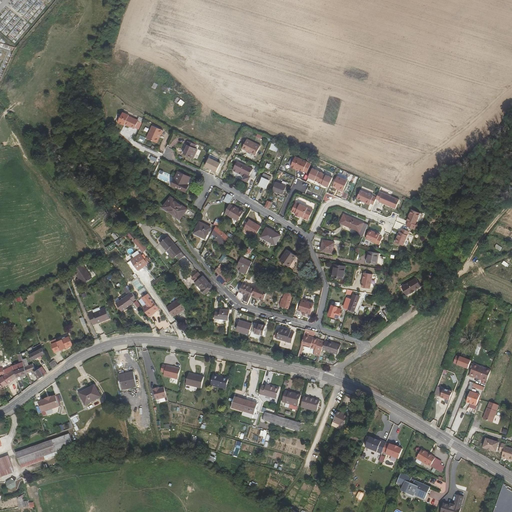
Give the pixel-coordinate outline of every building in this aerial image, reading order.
[(125,122),(126,121),(120,118),(115,129),(121,132),(121,131),(131,135),(132,134),(135,136),(140,124),(136,122),(134,126),(125,122)] [(163,130),(152,125),(147,138),(156,142),(159,136),(160,136),(163,130)] [(261,146),(247,139),(242,149),(256,155),(261,146)] [(196,145),(189,141),(184,151),(186,152),(185,155),(194,159),(198,150),(195,148),(196,145)] [(270,149),(277,151),(280,144),(272,141),(270,149)] [(307,162),(295,157),(291,166),(291,167),(296,169),(296,168),(303,171),(307,173),(311,164),(307,162)] [(258,172),(238,162),(233,171),(245,177),(243,180),(249,182),(251,178),(255,180),(258,172)] [(317,182),(328,186),(332,177),(321,173),(322,172),(312,168),(308,177),(318,181),(317,182)] [(190,178),(178,172),(172,185),(186,191),(188,185),(187,184),(190,178)] [(339,188),(338,190),(342,191),(347,181),(336,176),(332,185),(335,187),(339,188)] [(270,180),(263,177),(259,186),(266,189),(270,180)] [(286,186),(274,181),(271,190),(276,192),(283,194),(286,186)] [(369,203),(372,205),(375,199),(375,198),(372,196),(360,190),(356,198),(361,201),(364,202),(364,203),(368,205),(368,204),(369,204),(369,203)] [(395,199),(378,191),(375,198),(375,199),(378,200),(377,202),(391,208),(395,199)] [(230,202),(233,195),(227,193),(224,200),(230,202)] [(187,209),(171,197),(164,207),(180,219),(187,209)] [(312,209),(295,202),(291,211),(296,213),(295,215),(300,217),(300,215),(303,216),(303,218),(307,219),(308,219),(312,209)] [(226,211),(225,213),(239,220),(244,211),(234,206),(233,206),(230,204),(226,211)] [(407,221),(415,224),(419,212),(411,209),(407,221)] [(362,236),(366,224),(344,214),(341,222),(348,225),(347,226),(359,231),(358,235),(362,236)] [(256,236),(261,226),(249,219),(244,229),(256,236)] [(210,227),(200,222),(195,232),(205,238),(210,227)] [(280,235),(267,228),(262,237),(275,244),(280,235)] [(408,231),(401,228),(400,232),(399,232),(395,242),(403,245),(408,231)] [(223,243),(229,237),(220,229),(217,232),(218,234),(217,236),(218,237),(218,238),(223,243)] [(380,235),(369,230),(365,239),(379,246),(382,238),(379,237),(380,235)] [(175,257),(182,251),(175,244),(168,236),(160,243),(167,251),(169,249),(175,257)] [(137,237),(133,240),(143,252),(147,249),(137,237)] [(334,242),(324,241),(322,251),(332,253),(334,242)] [(109,251),(116,247),(113,242),(106,246),(109,251)] [(297,256),(287,250),(280,260),(290,267),(297,256)] [(379,253),(369,252),(367,262),(377,264),(379,253)] [(147,263),(141,254),(132,261),(139,272),(145,268),(143,266),(147,263)] [(226,256),(222,262),(225,264),(227,261),(234,266),(236,263),(226,256)] [(241,257),(237,266),(240,267),(239,269),(238,271),(246,274),(252,261),(241,257)] [(82,263),(73,269),(83,285),(92,278),(82,263)] [(345,266),(336,264),(333,277),(343,279),(345,266)] [(219,266),(216,270),(217,272),(218,271),(220,273),(217,276),(225,285),(230,279),(219,266)] [(262,269),(256,266),(252,274),(258,277),(262,269)] [(205,292),(211,287),(211,285),(203,275),(202,276),(198,272),(192,278),(205,292)] [(373,274),(364,273),(362,287),(371,289),(373,274)] [(142,297),(148,293),(137,278),(131,282),(142,297)] [(421,286),(416,278),(402,287),(407,295),(421,286)] [(234,290),(239,292),(243,284),(239,282),(234,290)] [(244,302),(249,304),(252,296),(255,288),(243,283),(243,284),(239,292),(237,297),(241,301),(244,295),(246,296),(244,302)] [(255,288),(252,296),(257,297),(257,296),(260,297),(265,299),(269,289),(256,285),(255,288)] [(136,299),(131,291),(127,294),(128,295),(116,303),(122,311),(134,303),(133,301),(136,299)] [(351,299),(348,309),(355,312),(355,313),(358,314),(363,302),(359,300),(361,297),(365,298),(364,299),(367,300),(370,293),(354,291),(352,295),(351,299)] [(280,306),(288,308),(292,294),(285,292),(283,299),(282,299),(280,306)] [(146,304),(142,307),(149,317),(153,314),(152,313),(159,309),(152,300),(148,293),(142,297),(146,304)] [(316,301),(304,297),(301,308),(305,309),(305,310),(313,312),(316,301)] [(167,307),(173,317),(186,308),(179,298),(167,307)] [(390,321),(396,316),(386,304),(384,306),(386,309),(382,311),(390,321)] [(329,315),(339,318),(342,309),(338,308),(339,307),(333,305),(329,315)] [(93,312),(88,314),(93,325),(97,323),(98,323),(110,318),(106,308),(94,313),(93,312)] [(230,310),(221,309),(220,312),(216,312),(215,318),(228,320),(230,310)] [(237,331),(250,334),(253,323),(240,320),(237,331)] [(266,326),(254,322),(251,332),(263,335),(266,326)] [(466,328),(462,327),(456,342),(459,343),(466,328)] [(291,332),(291,331),(280,328),(277,339),(292,343),(295,333),(291,332)] [(306,329),(302,345),(304,346),(309,347),(316,348),(315,354),(320,355),(321,355),(325,341),(321,340),(309,337),(309,334),(314,335),(315,332),(306,329)] [(36,346),(28,350),(29,354),(32,361),(33,360),(45,354),(42,347),(38,336),(34,338),(36,344),(35,345),(36,346)] [(55,352),(73,345),(69,337),(66,338),(65,337),(57,340),(56,339),(50,341),(55,352)] [(327,351),(339,354),(341,346),(330,342),(327,351)] [(54,360),(49,363),(52,369),(58,365),(54,360)] [(20,363),(13,365),(17,378),(20,387),(23,386),(20,375),(27,373),(25,367),(23,362),(20,363)] [(25,367),(27,373),(35,370),(33,364),(27,366),(25,367)] [(180,369),(163,364),(161,372),(165,373),(164,376),(177,380),(180,369)] [(10,371),(0,377),(0,380),(3,387),(17,378),(13,365),(9,367),(10,371)] [(487,382),(491,371),(474,365),(469,377),(474,379),(474,377),(487,382)] [(39,369),(34,372),(39,379),(43,376),(39,369)] [(133,371),(118,374),(122,390),(136,387),(133,371)] [(204,377),(189,373),(186,385),(201,388),(204,377)] [(229,378),(213,374),(211,385),(226,389),(229,378)] [(79,393),(89,388),(87,384),(77,389),(79,393)] [(262,386),(260,394),(277,399),(279,389),(266,385),(266,386),(262,386)] [(95,386),(89,388),(79,393),(86,405),(101,397),(95,386)] [(167,397),(164,387),(160,388),(160,387),(153,389),(157,400),(167,397)] [(452,392),(438,387),(435,394),(449,400),(452,392)] [(301,395),(286,391),(283,402),(298,406),(301,395)] [(467,402),(476,405),(480,395),(470,391),(467,402)] [(320,400),(304,396),(301,407),(317,412),(320,400)] [(44,412),(45,414),(59,408),(55,397),(51,398),(45,400),(45,401),(41,402),(44,412)] [(232,408),(243,411),(246,400),(235,397),(232,408)] [(246,400),(243,411),(254,414),(258,404),(246,400)] [(488,409),(487,409),(483,420),(494,423),(497,412),(499,406),(489,403),(488,409)] [(344,427),(349,415),(342,412),(342,413),(338,411),(333,422),(344,427)] [(273,423),(275,415),(265,412),(263,420),(273,423)] [(273,423),(295,429),(297,422),(275,415),(273,423)] [(247,441),(257,441),(257,435),(260,435),(260,429),(253,428),(252,435),(247,435),(247,441)] [(347,440),(359,445),(363,434),(351,429),(348,436),(345,435),(342,442),(345,443),(347,440)] [(58,451),(73,446),(69,434),(54,439),(58,451)] [(366,447),(382,454),(383,452),(386,443),(386,442),(382,440),(381,441),(370,437),(366,447)] [(488,449),(497,451),(499,442),(486,439),(483,448),(488,449)] [(16,453),(20,465),(56,452),(52,440),(16,453)] [(390,444),(386,453),(386,454),(399,459),(403,449),(399,447),(394,445),(390,444)] [(511,448),(506,447),(504,453),(502,457),(511,460),(511,448)] [(432,456),(432,455),(422,449),(416,458),(427,465),(427,464),(430,466),(435,458),(432,456)] [(21,467),(57,455),(56,452),(20,465),(21,467)] [(0,472),(13,468),(8,456),(0,458),(0,472)] [(0,472),(0,477),(14,473),(13,468),(0,472)] [(412,477),(402,473),(397,484),(403,487),(402,491),(414,496),(415,495),(425,499),(431,487),(415,480),(413,484),(410,483),(412,477)] [(359,491),(356,498),(362,500),(364,493),(359,491)] [(459,511),(461,508),(460,507),(464,497),(457,495),(454,504),(450,503),(450,505),(443,503),(440,511),(459,511)] [(18,508),(29,507),(29,501),(23,501),(23,497),(18,497),(18,508)]
